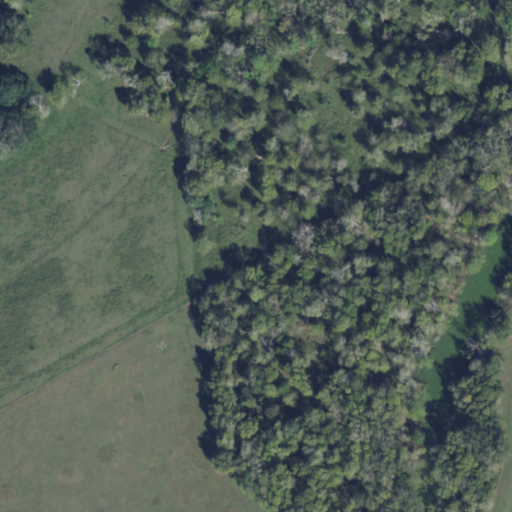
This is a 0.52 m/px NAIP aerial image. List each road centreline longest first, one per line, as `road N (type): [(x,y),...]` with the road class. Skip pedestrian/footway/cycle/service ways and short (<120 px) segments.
road 1 (residential): [(188,289),(188,230),(168,146),(102,111),(70,74),(75,36),(95,0)]
road 2 (residential): [(0,398),(188,289)]
